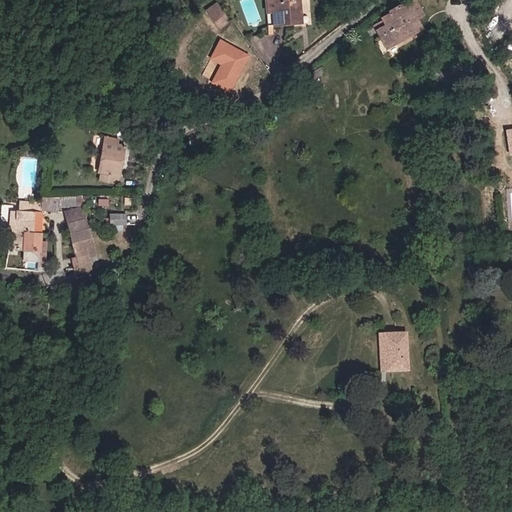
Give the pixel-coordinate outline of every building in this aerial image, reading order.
[(306,24),(303,0),(269,0),(272,27),(306,24)] [(422,29),(417,19),(424,15),(415,0),(410,0),(389,12),(390,14),(382,18),(383,21),(374,26),(387,49),(422,29)] [(228,20),(220,8),(210,15),(218,27),(228,20)] [(229,92),(248,56),(219,41),(209,59),(220,65),(211,83),(229,92)] [(318,78),(325,74),(320,68),(313,73),(303,80),(308,86),(312,82),(314,84),(319,80),(318,78)] [(118,184),(125,146),(117,145),(118,139),(104,137),(95,180),(118,184)] [(83,205),(83,197),(37,196),(37,201),(15,199),(15,210),(7,210),(5,249),(23,251),(23,261),(37,261),(36,267),(43,267),(43,261),(46,262),(46,241),(38,241),(39,209),(63,211),(83,205)] [(102,268),(83,205),(63,211),(76,256),(72,258),(77,276),(102,268)] [(122,224),(122,214),(107,214),(107,224),(122,224)] [(408,367),(406,332),(376,333),(377,369),(408,367)]
